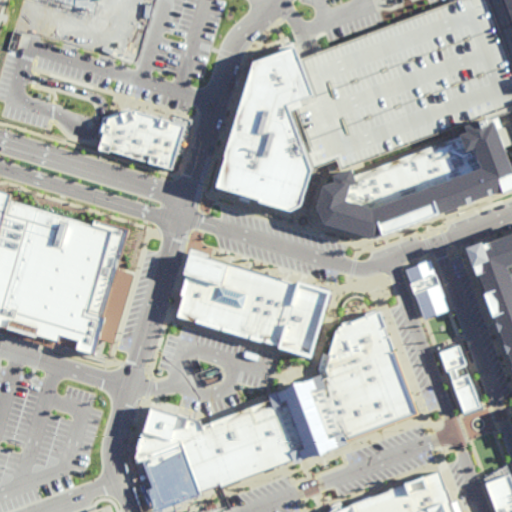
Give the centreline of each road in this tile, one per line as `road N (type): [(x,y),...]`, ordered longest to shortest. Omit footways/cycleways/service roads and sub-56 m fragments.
road 1 (residential): [(129,511),(111,443),(230,57),(277,0)]
road 2 (residential): [(391,261),(484,511)]
road 3 (residential): [(454,434),(239,511)]
road 4 (residential): [(181,213),(355,269),(391,261)]
road 5 (residential): [(511,446),(436,243)]
road 6 (residential): [(181,213),(164,190),(0,138)]
road 7 (residential): [(0,165),(158,214),(181,213)]
road 8 (residential): [(511,212),(391,261)]
